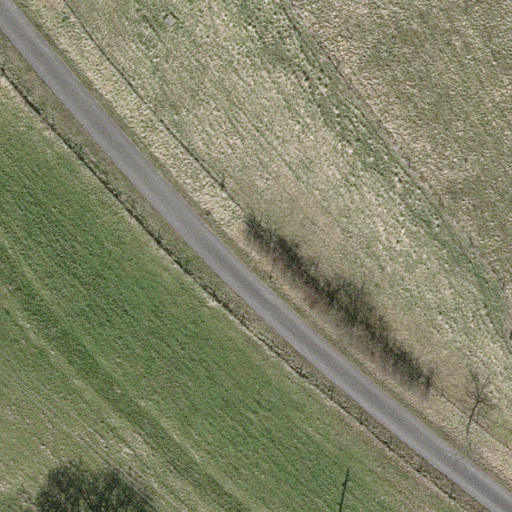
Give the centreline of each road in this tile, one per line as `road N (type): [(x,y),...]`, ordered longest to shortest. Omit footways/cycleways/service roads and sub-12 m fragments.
road 1 (track): [(234,271),(511,508)]
road 2 (residential): [(0,3),(234,271)]
